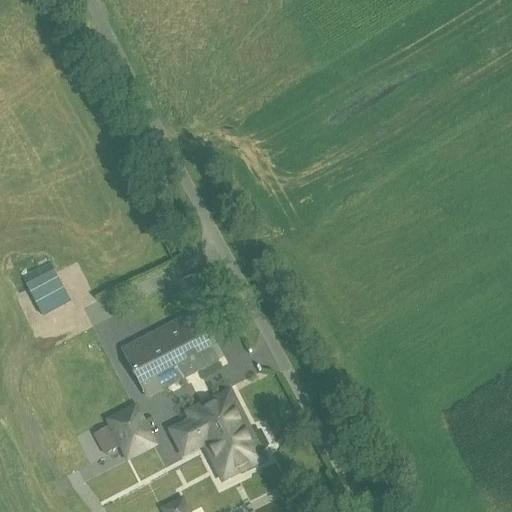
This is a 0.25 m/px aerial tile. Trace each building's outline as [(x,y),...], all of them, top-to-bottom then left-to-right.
[(54,270),(25,284),(41,317),(70,303),(54,270)] [(194,311),(118,348),(144,402),(220,365),(194,311)] [(254,428),(233,386),(180,412),(185,421),(167,430),(183,461),(206,450),(224,486),(273,462),(269,455),(276,446),(265,426),(254,428)] [(138,404),(105,420),(126,463),(159,448),(138,404)] [(103,455),(117,448),(106,427),(92,433),(103,455)] [(189,511),(185,502),(167,510),(167,511),(189,511)]
